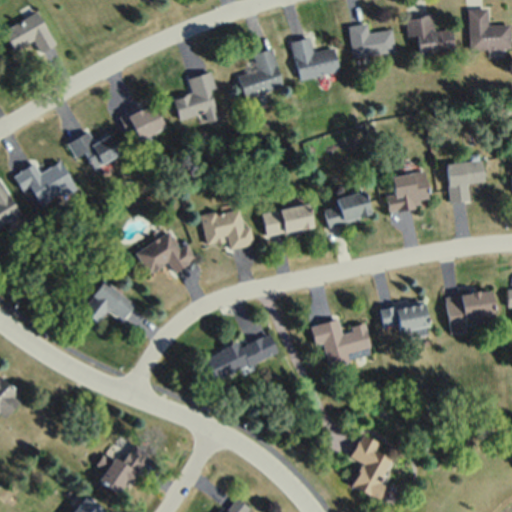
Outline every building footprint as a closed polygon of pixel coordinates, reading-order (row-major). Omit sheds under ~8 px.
[(509,46),(509,22),(486,23),(486,7),(466,7),(467,47),(509,46)] [(3,31),(12,45),(31,34),(41,52),(57,43),(37,11),(3,31)] [(453,49),(451,27),(433,29),(432,13),(404,16),(406,36),(414,35),(416,53),(453,49)] [(367,30),(366,22),(346,24),(350,56),(393,51),(391,27),(367,30)] [(332,46),(311,50),(308,36),(290,39),(297,77),(337,69),(332,46)] [(251,52),(255,68),(237,73),(243,95),(281,85),(271,47),(251,52)] [(203,111),(205,119),(217,116),(209,87),(213,86),(209,69),(186,76),(190,91),(171,96),(177,118),(203,111)] [(124,130),(132,126),(137,138),(163,126),(152,99),(117,115),(124,130)] [(91,166),(117,152),(106,131),(91,139),(84,126),(64,137),(74,156),(83,151),(91,166)] [(483,179),(481,157),(444,160),(448,200),(468,198),(466,181),(483,179)] [(12,175),(23,194),(31,189),(38,203),(72,185),(60,163),(39,174),(34,164),(12,175)] [(393,191),(385,192),(388,208),(428,202),(423,168),(390,173),(393,191)] [(0,182),(1,182),(22,216),(0,229),(0,182)] [(334,195),(336,203),(322,206),(327,223),(370,212),(363,187),(334,195)] [(312,227),(307,201),(260,210),(265,235),(312,227)] [(227,247),(252,242),(248,224),(241,226),(237,206),(199,213),(204,242),(225,238),(227,247)] [(147,272),(166,261),(172,270),(194,256),(185,241),(177,246),(167,229),(133,250),(147,272)] [(80,308),(97,320),(107,306),(122,317),(133,301),(101,279),(80,308)] [(444,294),(448,328),(494,323),(490,289),(444,294)] [(422,298),(378,307),(381,325),(396,322),(398,330),(427,324),(422,298)] [(321,341),(326,362),(370,351),(363,322),(340,328),(337,316),(308,323),(314,343),(321,341)] [(203,355),(213,377),(276,350),(267,329),(238,341),(237,340),(203,355)] [(0,412),(3,416),(21,396),(0,377),(0,412)] [(349,485),(374,497),(392,458),(373,449),(377,440),(360,432),(349,455),(361,461),(349,485)] [(116,451),(98,478),(120,493),(147,451),(119,433),(110,447),(116,451)] [(102,511),(104,510),(85,494),(69,511),(102,511)] [(222,511),(251,511),(253,511),(234,497),(222,511)]
